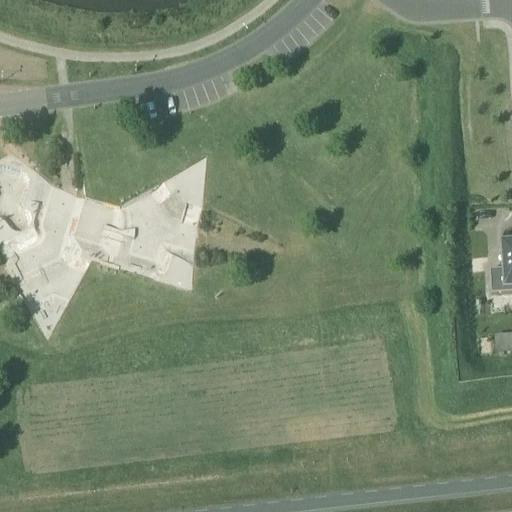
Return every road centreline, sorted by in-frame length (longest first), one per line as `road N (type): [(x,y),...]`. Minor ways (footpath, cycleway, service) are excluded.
road 1 (unclassified): [(0,105),(176,78),(257,41),(307,0)]
road 2 (primary): [(511,483),(258,511)]
road 3 (residential): [(393,0),(424,12),(511,6)]
